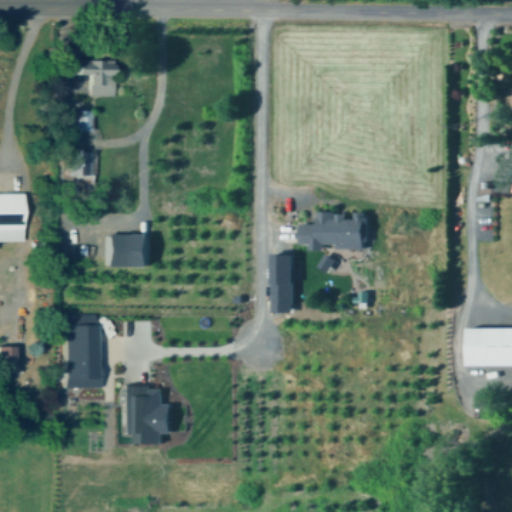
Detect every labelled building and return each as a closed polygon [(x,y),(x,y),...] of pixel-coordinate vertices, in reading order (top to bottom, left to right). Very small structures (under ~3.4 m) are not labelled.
[(90,93),(115,94),(115,58),(79,57),(79,72),(90,72),(90,93)] [(75,129),(93,128),(92,108),(75,108),(75,129)] [(72,172),(93,173),(94,150),(73,148),(72,172)] [(0,239),(25,239),(24,190),(0,190),(0,239)] [(370,247),(370,211),(358,210),(358,212),(320,212),(320,222),(303,222),(302,241),(312,242),(311,248),(326,248),(326,242),(340,243),(340,247),(370,247)] [(155,232),(109,232),(109,264),(154,264),(155,232)] [(298,252),(275,253),(276,311),(298,311),(298,252)] [(98,385),(98,312),(67,312),(68,385),(98,385)] [(511,364),(511,326),(469,326),(469,364),(511,364)] [(17,344),(0,344),(0,366),(18,366),(17,344)] [(125,432),(137,432),(137,442),(166,442),(166,432),(176,431),(176,402),(165,402),(165,387),(153,387),(153,383),(125,384),(125,432)]
